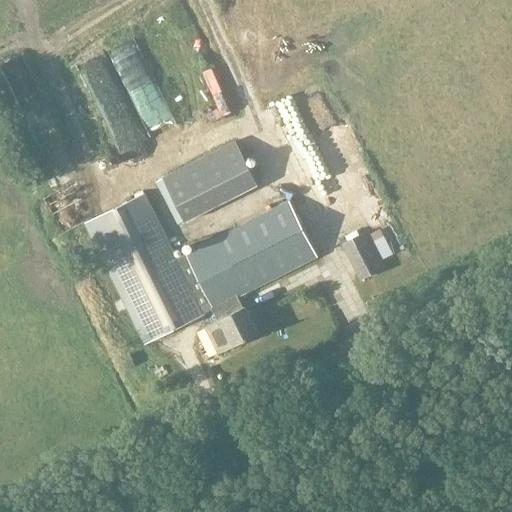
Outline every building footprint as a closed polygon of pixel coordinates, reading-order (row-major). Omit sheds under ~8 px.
[(214,110),(224,105),(208,70),(198,74),(214,110)] [(94,96),(121,170),(148,160),(121,87),(94,96)] [(46,108),(23,116),(45,177),(68,168),(46,108)] [(234,142),(162,179),(183,221),(256,185),(234,142)] [(294,159),(305,190),(327,183),(316,152),(294,159)] [(58,193),(67,210),(78,204),(70,187),(58,193)] [(143,194),(84,224),(143,344),(215,308),(220,320),(203,329),(216,356),(256,336),(243,309),(239,311),(233,299),(316,258),(289,203),(175,259),(143,194)] [(358,281),(385,267),(366,231),(340,245),(358,281)]
